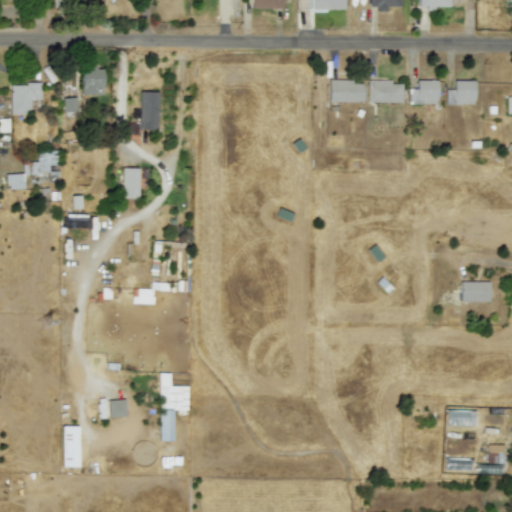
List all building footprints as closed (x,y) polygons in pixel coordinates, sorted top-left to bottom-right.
[(249,0),(250,8),(282,8),(281,0),(249,0)] [(309,0),(309,8),(342,9),(342,0),(309,0)] [(399,0),(367,0),(368,5),(375,5),(375,12),(385,12),(385,6),(399,6),(399,0)] [(448,8),(448,0),(417,0),(418,7),(448,8)] [(101,94),(101,66),(80,65),(80,94),(101,94)] [(361,82),(350,82),(350,79),(327,78),(327,100),(361,101),(361,82)] [(390,79),(365,80),(365,102),(400,101),(400,83),(390,83),(390,79)] [(435,79),(414,79),(414,88),(406,88),(407,103),(435,102),(435,79)] [(443,103),(472,103),(472,80),(452,79),(452,89),(443,89),(443,103)] [(40,99),(39,83),(8,83),(9,114),(29,113),(28,99),(40,99)] [(156,91),(138,90),(137,128),(155,129),(156,91)] [(74,97),(62,97),(62,113),(75,113),(74,97)] [(55,149),(35,150),(35,162),(21,162),(21,173),(46,172),(46,164),(56,164),(55,149)] [(136,198),(137,167),(120,167),(119,197),(136,198)] [(4,174),(5,188),(22,188),(21,173),(4,174)] [(487,280),(457,280),(458,300),(487,300),(487,280)] [(151,303),(151,288),(131,288),(130,302),(151,303)] [(157,440),(171,440),(170,412),(185,412),(185,385),(167,385),(167,372),(156,372),(157,440)] [(123,416),(123,398),(106,399),(106,416),(123,416)] [(503,472),(511,472),(511,459),(503,459),(503,472)]
